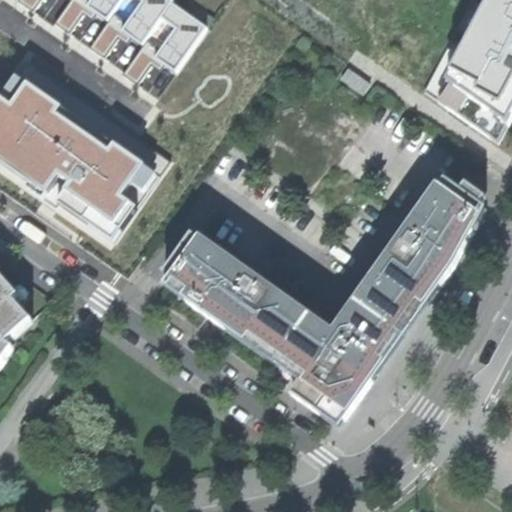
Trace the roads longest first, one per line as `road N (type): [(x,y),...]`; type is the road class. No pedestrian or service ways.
road 1 (residential): [(345,486),(325,455),(0,227)]
road 2 (tertiary): [(511,260),(428,411),(383,462),(345,486)]
